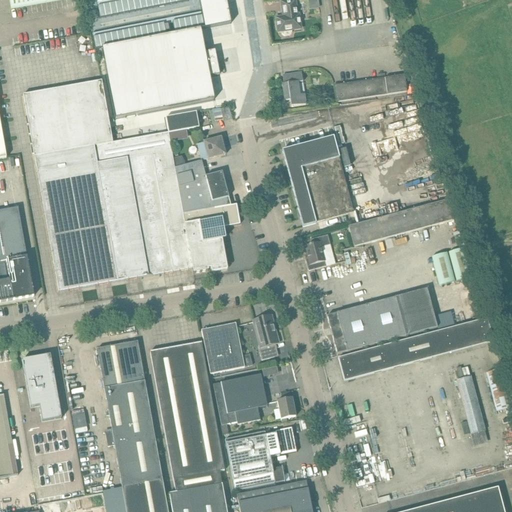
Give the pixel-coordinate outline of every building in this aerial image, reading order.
[(9,0),(11,9),(62,0),(9,0)] [(95,0),(100,19),(188,2),(187,0),(95,0)] [(225,0),(224,0),(199,5),(201,13),(204,30),(230,25),(230,24),(231,24),(228,12),(225,0)] [(308,0),(308,9),(319,8),(318,0),(308,0)] [(283,18),(276,19),(278,33),(282,32),(282,34),(283,35),(285,36),(289,35),(291,34),(291,33),(291,31),(300,29),(298,16),(297,16),(295,1),(281,3),(283,18)] [(201,13),(171,19),(174,35),(200,30),(200,31),(204,30),(201,13)] [(163,21),(92,34),(95,50),(101,49),(166,37),(165,33),(169,32),(168,26),(164,27),(163,21)] [(166,37),(101,49),(115,120),(213,101),(214,101),(209,78),(219,76),(215,51),(204,53),(200,31),(200,30),(174,35),(166,37)] [(284,85),(282,85),(284,98),(284,102),(290,101),(291,108),(306,106),(304,95),(299,96),(297,83),(303,83),(301,73),(283,76),(284,85)] [(402,74),(331,86),(334,103),(405,91),(402,74)] [(101,82),(24,96),(27,117),(26,117),(27,125),(29,124),(29,127),(27,127),(29,134),(30,134),(31,137),(29,137),(30,144),(32,144),(33,147),(31,147),(32,154),(34,154),(35,157),(59,293),(192,269),(182,215),(174,169),(172,160),(168,134),(168,133),(112,143),(101,82)] [(196,113),(165,119),(168,133),(168,134),(199,129),(196,113)] [(333,138),(282,152),(303,228),(316,224),(315,224),(345,216),(353,214),(333,138)] [(221,139),(197,145),(201,161),(208,160),(225,156),(223,147),(225,146),(223,140),(221,140),(221,139)] [(185,166),(174,169),(182,215),(214,209),(231,206),(228,198),(222,173),(206,177),(201,161),(185,166)] [(448,200),(348,227),(354,248),(454,221),(448,200)] [(214,209),(182,215),(192,269),(193,274),(194,274),(208,271),(208,269),(212,269),(213,272),(226,270),(220,241),(222,240),(225,240),(225,235),(227,235),(226,229),(223,229),(223,228),(240,225),(236,205),(231,206),(214,209)] [(0,302),(0,303),(13,301),(34,297),(17,209),(0,211),(0,302)] [(311,245),(304,247),(307,259),(305,260),(308,272),(326,267),(325,262),(321,248),(330,246),(328,236),(310,241),(311,245)] [(464,249),(448,253),(456,282),(472,278),(464,249)] [(447,254),(432,258),(439,287),(454,283),(447,254)] [(395,299),(327,317),(337,355),(405,337),(395,299)] [(270,318),(254,322),(261,347),(258,348),(262,361),(274,358),(271,345),(277,343),(270,318)] [(235,324),(201,331),(210,375),(244,368),(235,324)] [(427,336),(338,359),(344,382),(433,359),(427,336)] [(137,343),(97,350),(108,413),(106,413),(107,416),(109,416),(111,432),(109,432),(108,431),(106,431),(105,433),(108,447),(114,446),(125,511),(167,511),(162,484),(137,343)] [(201,344),(150,353),(163,424),(172,477),(218,469),(224,468),(216,424),(201,344)] [(50,356),(22,361),(30,409),(39,407),(42,423),(61,419),(50,356)] [(453,368),(455,380),(471,377),(469,366),(453,368)] [(499,370),(487,373),(497,411),(510,408),(499,370)] [(261,376),(213,385),(221,424),(221,426),(237,423),(237,426),(260,421),(257,409),(267,407),(261,376)] [(470,378),(456,381),(471,436),(484,432),(470,378)] [(290,399),(277,402),(281,420),(282,424),(287,423),(286,419),(295,418),(293,405),(292,399),(290,399)] [(75,429),(87,427),(84,414),(72,416),(75,429)] [(265,432),(225,440),(235,492),(275,484),(272,469),(270,458),(270,457),(279,455),(279,456),(280,456),(280,455),(296,452),(296,453),(297,453),(292,428),(291,428),(291,429),(275,432),(275,431),(274,431),(275,433),(265,434),(265,433),(265,432)] [(511,444),(494,449),(499,469),(511,465),(511,444)] [(226,511),(218,469),(172,477),(175,494),(168,495),(171,511),(226,511)] [(311,511),(306,482),(236,495),(239,511),(311,511)] [(410,511),(503,511),(497,489),(410,511)]
